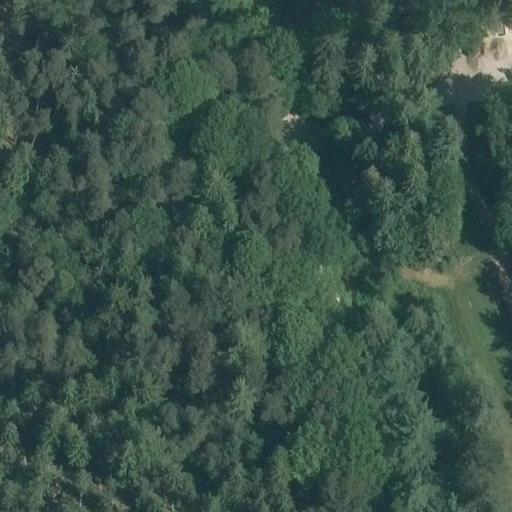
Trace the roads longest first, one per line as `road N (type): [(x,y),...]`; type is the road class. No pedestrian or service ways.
road 1 (track): [(371,511),(260,0)]
road 2 (track): [(511,97),(423,105),(394,121),(291,147)]
